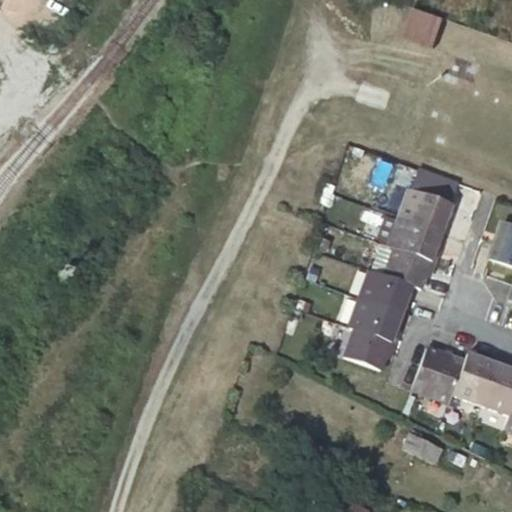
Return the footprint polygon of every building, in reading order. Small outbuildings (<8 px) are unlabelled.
[(442,16),(412,5),(401,35),(431,45),(442,16)] [(410,191),(400,218),(442,233),(451,205),(450,204),(458,182),(420,169),(412,192),(410,191)] [(391,247),(399,222),(385,218),(377,243),(391,247)] [(442,233),(400,218),(399,222),(391,247),(395,250),(432,262),(442,233)] [(511,225),(499,262),(511,266),(511,225)] [(422,291),(432,262),(395,250),(385,279),(413,288),(422,291)] [(413,288),(385,279),(371,274),(362,302),(404,316),(413,288)] [(353,329),(362,302),(348,297),(339,324),(353,329)] [(353,329),(352,332),(357,333),(394,346),(404,316),(362,302),(353,329)] [(384,375),(394,346),(357,333),(346,363),(384,375)] [(415,395),(452,408),(454,400),(467,364),(440,354),(430,351),(415,395)] [(469,359),(467,364),(454,400),(484,411),(499,369),(469,359)] [(511,420),(511,418),(511,373),(499,369),(484,411),(511,420)] [(440,444),(400,425),(394,439),(434,458),(440,444)] [(357,511),(361,504),(332,491),(325,506),(337,511),(357,511)]
